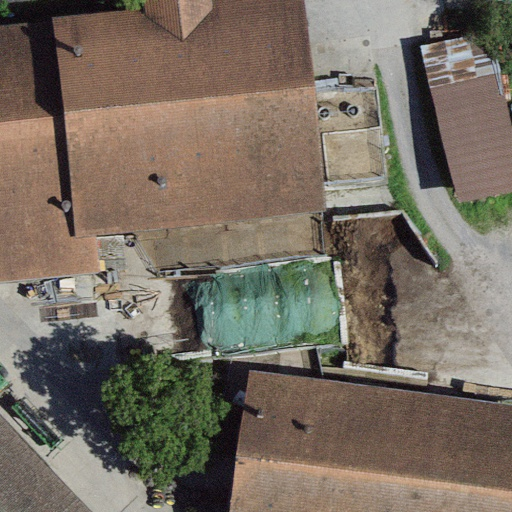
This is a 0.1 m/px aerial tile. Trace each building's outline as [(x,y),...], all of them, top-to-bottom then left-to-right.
[(259,9),(0,40),(0,291),(90,281),(85,241),(284,217),(259,9)] [(511,193),(511,109),(496,33),(430,47),(463,204),(511,193)] [(328,343),(330,276),(185,272),(183,339),(328,343)] [(511,511),(511,424),(269,383),(246,511),(511,511)] [(0,511),(59,511),(0,451),(0,511)]
